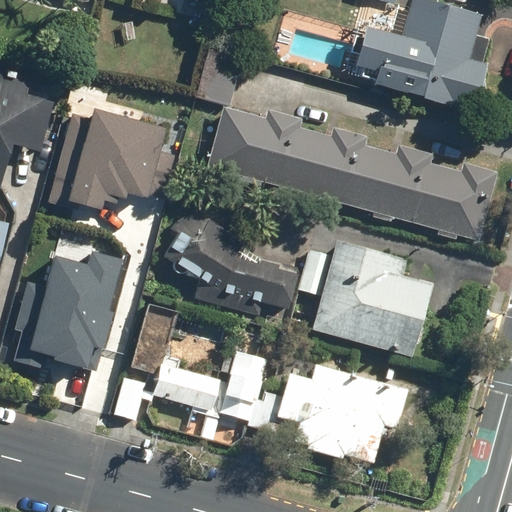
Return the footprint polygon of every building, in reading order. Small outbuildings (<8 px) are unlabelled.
[(183,0),(183,1),(219,10),(221,0),(183,0)] [(396,0),(348,0),(347,4),(392,16),(396,0)] [(428,0),(411,0),(402,36),(365,26),(354,66),(378,72),(374,85),(474,111),(487,63),(482,61),(488,37),(476,34),(481,14),(428,0)] [(212,38),(196,97),(230,107),(246,48),(212,38)] [(13,143),(40,151),(54,100),(25,92),(29,80),(0,71),(0,186),(1,187),(13,143)] [(207,166),(478,240),(497,171),(463,162),(460,171),(430,162),(432,153),(397,144),(395,153),(364,144),(367,136),(332,127),(330,135),(300,127),(302,118),(268,108),(265,117),(223,105),(207,166)] [(71,111),(48,201),(81,209),(82,203),(100,208),(104,192),(132,199),(135,188),(169,197),(180,156),(164,151),(170,128),(96,109),(93,117),(71,111)] [(261,265),(233,256),(244,241),(201,214),(187,214),(180,218),(170,228),(178,234),(165,255),(200,277),(194,300),(259,317),(263,303),(288,310),(298,275),(261,265)] [(0,254),(9,223),(0,220),(0,254)] [(411,357),(431,283),(403,275),(408,259),(336,239),(332,255),(309,249),(298,290),(320,296),(310,330),(411,357)] [(25,276),(11,328),(23,331),(15,360),(43,367),(46,357),(88,369),(94,346),(104,349),(113,316),(108,315),(123,259),(87,250),(84,260),(54,252),(46,281),(25,276)] [(267,359),(235,350),(218,413),(250,422),(267,359)] [(219,379),(161,363),(152,395),(211,411),(219,379)] [(408,389),(314,364),(310,377),(290,372),(278,416),(298,421),(292,444),(343,458),(344,454),(374,462),(384,425),(397,428),(408,389)]
